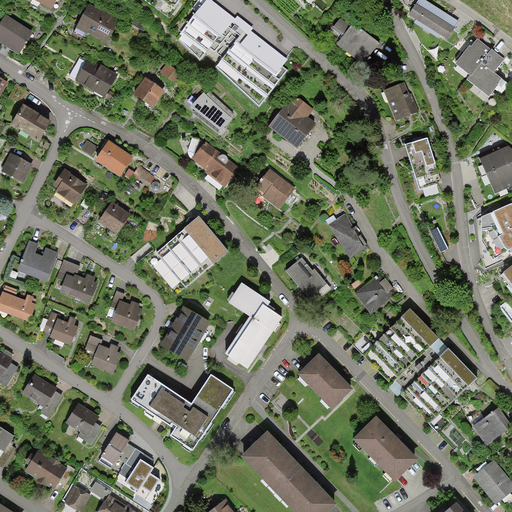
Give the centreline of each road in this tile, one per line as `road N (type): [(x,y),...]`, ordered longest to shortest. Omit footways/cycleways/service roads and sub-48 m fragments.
road 1 (residential): [(491,370),(420,246),(363,100),(259,0)]
road 2 (residential): [(384,0),(455,161),(472,285),(511,369)]
road 3 (residential): [(491,370),(475,365),(404,285),(334,182),(258,128)]
road 4 (residential): [(306,318),(179,173),(74,112)]
road 5 (residential): [(108,403),(156,331),(155,303),(23,209)]
road 6 (residential): [(454,475),(306,318)]
road 7 (residential): [(306,318),(189,480)]
road 8 (residential): [(108,403),(0,334)]
road 9 (track): [(258,128),(172,40)]
